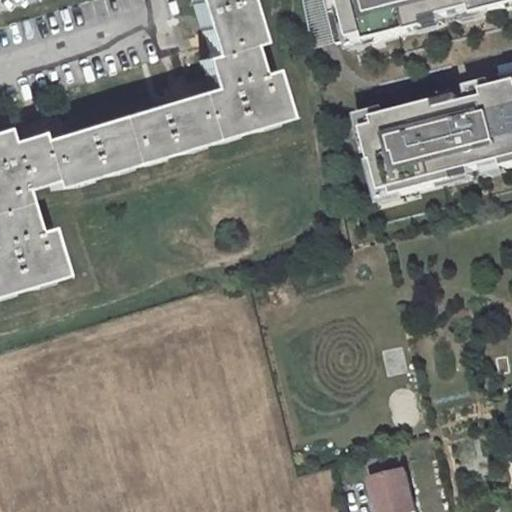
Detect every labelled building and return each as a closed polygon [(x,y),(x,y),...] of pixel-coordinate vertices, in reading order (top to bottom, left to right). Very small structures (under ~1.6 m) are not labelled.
[(0,302),(62,284),(47,236),(38,239),(26,197),(51,188),(53,195),(281,127),(266,79),(258,83),(249,51),(258,48),(243,0),(190,0),(209,63),(202,65),(211,96),(38,147),(37,140),(11,148),(7,136),(0,138),(0,302)] [(511,0),(318,0),(332,51),(349,46),(364,42),(366,50),(425,33),(423,26),(439,22),(455,17),(470,13),(472,20),(511,9),(511,0)] [(470,13),(455,17),(458,24),(472,20),(470,13)] [(439,22),(423,26),(425,33),(441,29),(439,22)] [(364,42),(349,46),(351,54),(366,50),(364,42)] [(436,108),(374,125),(376,132),(363,136),(372,168),(375,167),(383,199),(393,196),(395,203),(456,186),(454,179),(487,170),(502,166),(504,173),(511,171),(511,87),(484,95),(486,102),(469,107),(461,109),(438,116),(436,108)] [(469,107),(486,102),(484,95),(482,88),(465,93),(469,107)] [(438,116),(461,109),(459,102),(436,108),(438,116)] [(376,132),(374,125),(361,128),(363,136),(376,132)] [(502,166),(487,170),(490,181),(505,177),(504,173),(502,166)] [(393,196),(383,199),(385,206),(395,203),(393,196)] [(413,511),(406,484),(373,491),(377,511),(413,511)]
